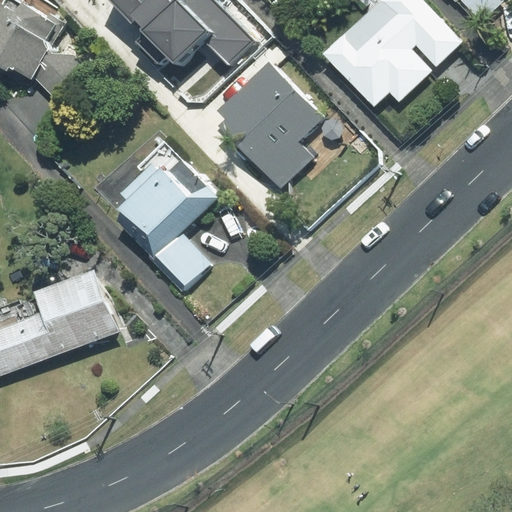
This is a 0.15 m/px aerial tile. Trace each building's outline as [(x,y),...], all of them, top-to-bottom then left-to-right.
[(0,0),(0,64),(34,86),(77,20),(46,0),(0,0)] [(448,24),(426,0),(392,0),(330,58),(390,122),(440,75),(418,52),(448,24)] [(464,0),(485,22),(508,0),(464,0)] [(279,67),(218,120),(286,190),(318,160),(306,146),(329,124),(279,67)] [(125,223),(190,288),(215,266),(186,235),(225,200),(174,155),(128,198),(138,210),(125,223)] [(0,314),(0,379),(127,334),(105,276),(0,314)]
